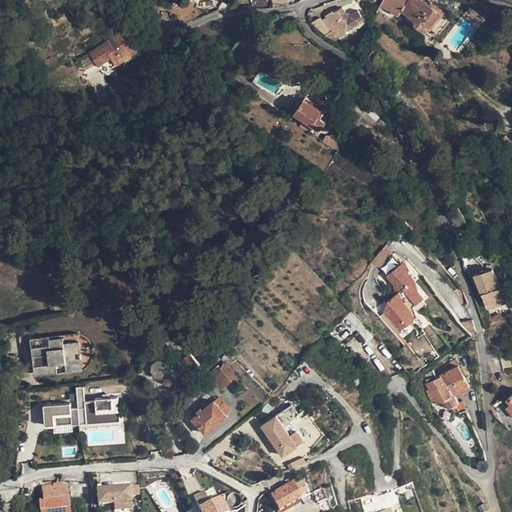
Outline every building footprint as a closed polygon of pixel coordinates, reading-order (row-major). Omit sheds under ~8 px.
[(382,0),(380,5),(390,11),(390,12),(398,16),(401,11),(415,22),(413,24),(420,29),(425,24),(429,27),(432,29),(445,12),(434,4),(432,7),(428,4),(422,0),(382,0)] [(469,6),(463,14),(479,27),(486,19),(469,6)] [(334,30),(338,38),(339,38),(347,33),(346,31),(364,20),(358,10),(348,16),(342,7),(334,12),(332,11),(325,15),(326,18),(334,30)] [(311,22),(323,37),(326,38),(331,42),(338,38),(334,30),(330,32),(321,21),(318,17),(311,22)] [(326,18),(321,21),(330,32),(334,30),(326,18)] [(424,32),(427,30),(429,27),(425,24),(420,29),(424,32)] [(84,56),(88,62),(94,73),(100,70),(103,74),(137,50),(123,29),(84,56)] [(374,47),(369,54),(374,57),(379,51),(374,47)] [(357,96),(353,101),(376,120),(379,116),(379,115),(357,96)] [(348,97),(341,106),(340,109),(344,112),(353,101),(348,97)] [(294,113),(304,119),(313,125),(320,130),(325,121),(321,118),(324,113),(303,99),(294,113)] [(367,131),(376,120),(353,101),(344,112),(367,131)] [(386,122),(379,116),(376,120),(383,126),(386,122)] [(304,119),(300,126),(308,131),(313,125),(304,119)] [(395,135),(383,126),(376,120),(367,131),(386,147),(395,135)] [(327,135),(323,141),(332,147),(334,139),(327,135)] [(511,141),(506,136),(495,145),(496,147),(509,164),(511,158),(511,141)] [(449,194),(443,200),(447,206),(453,203),(449,194)] [(456,205),(448,210),(457,225),(465,221),(456,205)] [(375,260),(382,267),(384,269),(396,256),(387,248),(375,260)] [(465,256),(461,258),(464,267),(464,268),(469,265),(465,256)] [(408,262),(404,265),(411,275),(413,273),(408,262)] [(408,312),(416,307),(424,301),(419,294),(412,284),(415,282),(411,275),(404,265),(389,276),(396,287),(400,292),(397,294),(386,301),(388,306),(381,312),(395,331),(412,318),(408,312)] [(474,273),(486,303),(506,295),(501,284),(500,284),(492,266),(474,273)] [(421,292),(415,282),(412,284),(419,294),(421,292)] [(507,298),(506,295),(486,303),(488,306),(507,298)] [(481,305),(488,326),(503,317),(499,312),(491,318),(488,309),(486,310),(483,304),(481,305)] [(419,313),(416,307),(408,312),(412,318),(419,313)] [(63,333),(63,335),(64,341),(78,339),(81,366),(82,369),(87,366),(90,362),(93,358),(94,349),(93,344),(90,340),(87,336),(83,334),(79,333),(75,332),(63,333)] [(64,341),(63,335),(30,339),(35,372),(58,369),(67,364),(69,368),(81,366),(78,339),(64,341)] [(191,351),(182,357),(180,356),(177,358),(173,363),(170,366),(166,361),(158,359),(152,363),(151,370),(155,376),(162,378),(167,374),(169,374),(173,379),(179,374),(184,380),(202,366),(191,351)] [(429,401),(432,400),(435,398),(439,402),(447,408),(457,403),(453,395),(470,386),(455,359),(437,368),(440,374),(423,384),(428,391),(425,394),(429,401)] [(256,360),(246,370),(270,394),(280,383),(256,360)] [(226,361),(218,368),(220,371),(222,368),(232,379),(237,375),(226,361)] [(210,373),(213,377),(220,371),(218,368),(216,367),(210,373)] [(222,379),(227,384),(232,379),(222,368),(220,371),(213,377),(205,384),(213,393),(219,392),(224,387),(219,381),(222,379)] [(83,402),(124,398),(123,387),(82,391),(83,402)] [(500,412),(506,406),(510,403),(506,399),(502,394),(492,402),(500,412)] [(221,395),(215,400),(227,414),(232,407),(221,395)] [(227,414),(215,400),(204,409),(200,413),(194,418),(206,432),(227,414)] [(298,414),(291,404),(261,424),(282,454),(302,441),(294,430),(289,433),(282,425),(298,414)] [(500,443),(497,446),(506,454),(509,451),(500,443)] [(304,457),(291,462),(293,466),(305,461),(304,457)] [(281,485),(283,489),(291,485),(288,480),(281,485)] [(291,485),(283,489),(271,496),(279,511),(301,500),(293,484),(291,485)] [(122,502),(122,508),(132,508),(130,486),(97,488),(98,503),(113,502),(122,502)] [(39,501),(40,511),(69,511),(66,487),(60,488),(42,489),(43,500),(39,501)] [(323,488),(314,491),(318,503),(329,500),(325,490),(323,488)] [(202,511),(228,511),(223,501),(225,500),(224,497),(211,502),(205,490),(194,495),(202,511)]
